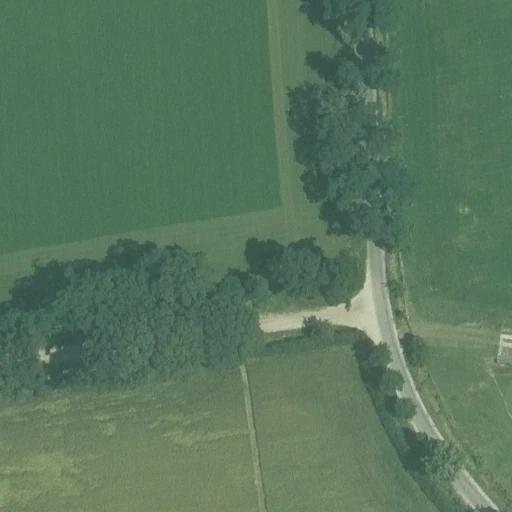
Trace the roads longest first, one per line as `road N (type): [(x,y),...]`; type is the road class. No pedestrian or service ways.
road 1 (unclassified): [(485,511),(451,474),(392,369),(382,332),(361,0)]
road 2 (track): [(379,317),(0,374)]
